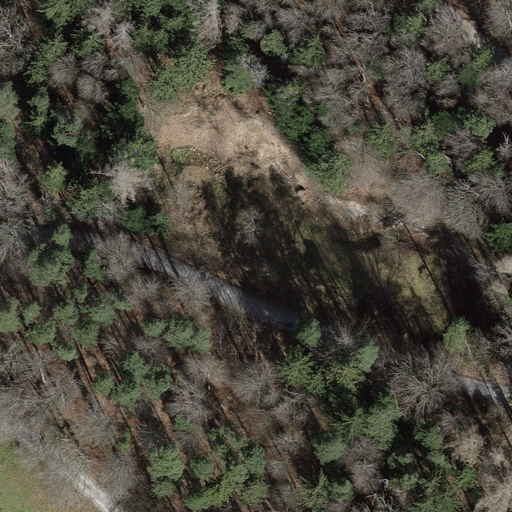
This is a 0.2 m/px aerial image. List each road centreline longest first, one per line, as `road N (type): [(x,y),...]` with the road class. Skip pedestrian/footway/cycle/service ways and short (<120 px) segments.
road 1 (track): [(0,231),(141,253),(259,308),(511,394)]
road 2 (track): [(0,397),(50,434),(116,511)]
